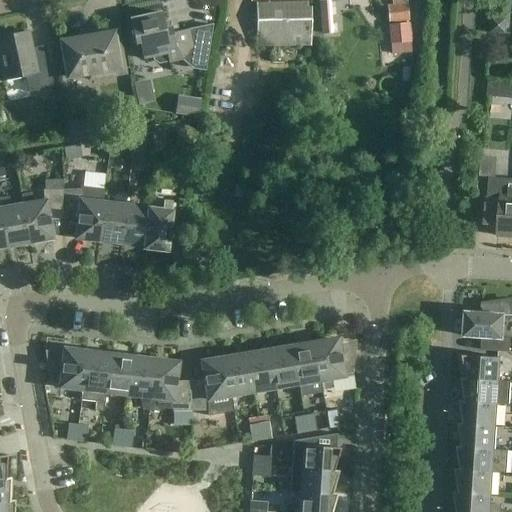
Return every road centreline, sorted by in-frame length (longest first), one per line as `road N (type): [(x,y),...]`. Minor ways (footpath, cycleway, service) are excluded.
road 1 (residential): [(383,271),(165,309),(74,295),(9,303),(51,511)]
road 2 (residential): [(433,511),(444,263)]
road 3 (residential): [(364,511),(383,271)]
